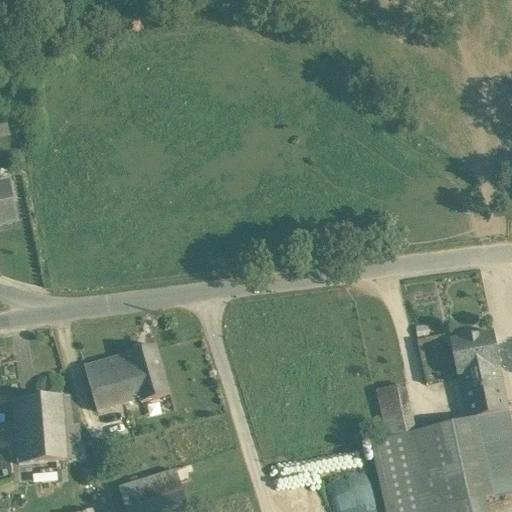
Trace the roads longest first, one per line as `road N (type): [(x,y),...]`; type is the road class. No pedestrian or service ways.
road 1 (unclassified): [(47,313),(511,253)]
road 2 (track): [(201,292),(270,511)]
